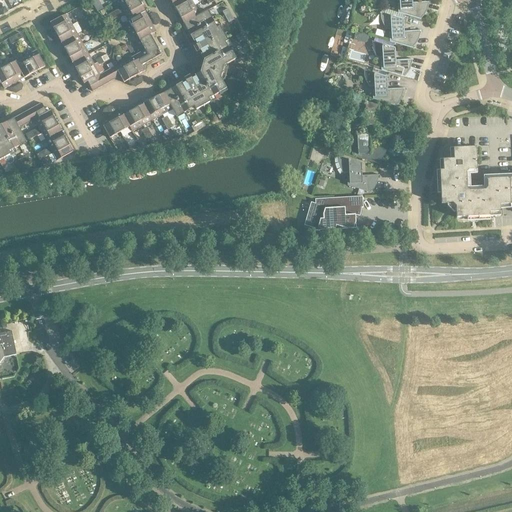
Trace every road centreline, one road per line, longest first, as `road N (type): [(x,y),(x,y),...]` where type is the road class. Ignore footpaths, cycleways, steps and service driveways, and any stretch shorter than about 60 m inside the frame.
road 1 (secondary): [(368,273),(154,271),(0,297)]
road 2 (residential): [(419,244),(416,184),(441,109),(496,91)]
road 3 (residential): [(72,110),(107,89),(126,95),(173,69),(168,23),(156,0)]
road 4 (residential): [(0,409),(23,407),(51,381),(41,349),(19,349)]
